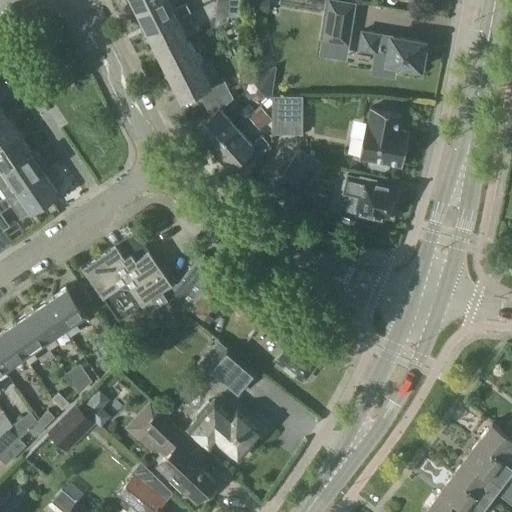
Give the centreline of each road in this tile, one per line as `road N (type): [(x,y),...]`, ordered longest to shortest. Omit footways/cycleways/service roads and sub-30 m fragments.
road 1 (tertiary): [(429,301),(472,144),(498,0)]
road 2 (residential): [(429,301),(237,234),(181,197),(158,170)]
road 3 (tertiary): [(309,511),(399,369),(429,301)]
road 4 (residential): [(0,276),(158,170)]
road 5 (residential): [(158,170),(75,0)]
